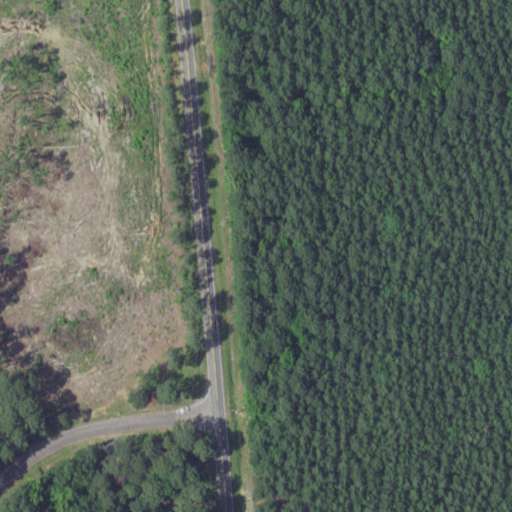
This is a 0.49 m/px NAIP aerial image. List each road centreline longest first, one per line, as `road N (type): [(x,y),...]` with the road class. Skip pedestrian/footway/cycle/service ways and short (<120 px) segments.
road 1 (tertiary): [(226,511),(180,0)]
road 2 (residential): [(217,413),(64,437),(21,460),(0,486)]
